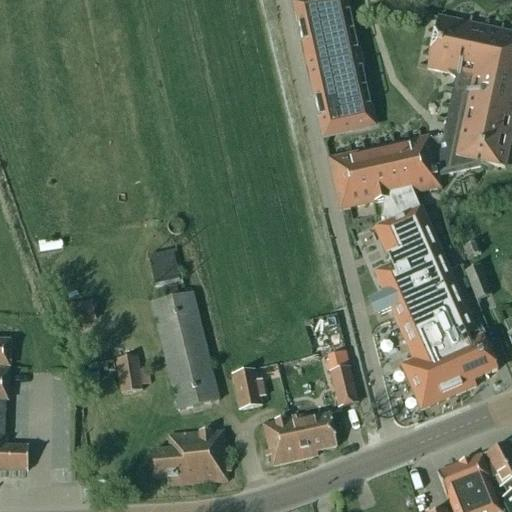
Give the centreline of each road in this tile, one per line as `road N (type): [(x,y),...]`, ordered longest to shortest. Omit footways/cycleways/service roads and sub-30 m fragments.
road 1 (track): [(378,461),(263,0)]
road 2 (tertiary): [(240,511),(511,408)]
